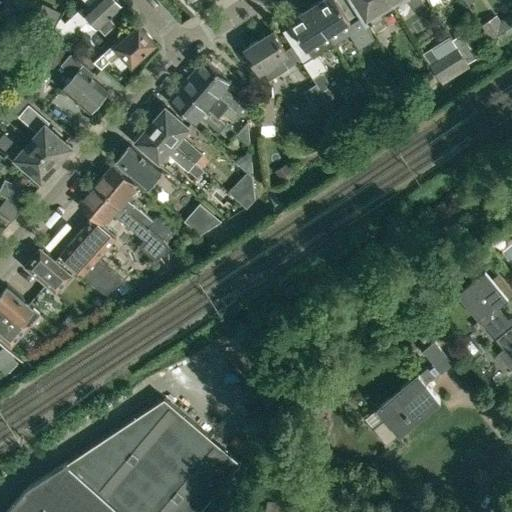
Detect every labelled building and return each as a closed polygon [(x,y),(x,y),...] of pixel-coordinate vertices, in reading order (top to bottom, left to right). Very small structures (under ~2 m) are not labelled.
[(4,0),(4,1),(22,11),(27,0),(4,0)] [(109,16),(122,4),(118,0),(86,0),(89,3),(84,8),(82,6),(65,21),(61,17),(55,27),(68,38),(91,17),(105,33),(116,23),(109,16)] [(359,48),(364,45),(374,38),(360,17),(351,22),(349,19),(350,18),(337,0),(320,0),(311,6),(335,44),(350,34),(359,48)] [(376,10),(390,1),(389,0),(355,0),(375,31),(386,25),(376,10)] [(28,13),(22,11),(4,1),(0,8),(0,10),(6,14),(4,18),(21,27),(28,13)] [(319,54),(335,44),(311,6),(290,20),(302,39),(292,45),(301,59),(327,100),(334,96),(326,84),(330,82),(323,72),(328,68),(319,54)] [(52,9),(46,21),(54,25),(61,13),(52,9)] [(492,19),(482,25),(496,46),(511,35),(511,20),(499,29),(492,19)] [(146,55),(144,53),(156,41),(139,23),(125,36),(123,35),(95,61),(102,67),(111,59),(112,61),(122,52),(132,63),(136,60),(138,62),(146,55)] [(292,45),(286,49),(273,30),(245,48),(259,70),(281,56),(288,67),(301,59),(292,45)] [(462,33),(452,39),(468,64),(477,58),(462,33)] [(69,52),(54,39),(39,56),(54,69),(69,52)] [(440,79),(441,80),(467,64),(459,50),(432,67),(440,79)] [(90,110),(108,89),(92,75),(95,72),(71,52),(61,63),(74,74),(63,87),(90,110)] [(225,86),(230,80),(204,57),(192,71),(230,103),(241,113),(244,116),(247,113),(246,96),(242,101),(225,86)] [(0,79),(16,87),(23,74),(0,61),(0,79)] [(436,80),(429,70),(417,78),(424,88),(436,80)] [(241,113),(230,103),(192,71),(181,84),(219,117),(224,111),(235,120),(241,113)] [(237,133),(219,117),(181,84),(169,98),(195,121),(200,115),(230,140),(237,133)] [(11,99),(17,104),(24,95),(18,90),(11,99)] [(262,124),(276,123),(273,96),(260,97),(262,124)] [(64,152),(71,145),(46,123),(49,120),(30,104),(20,115),(39,131),(31,139),(59,163),(67,154),(64,152)] [(200,166),(201,165),(208,157),(202,153),(180,134),(188,125),(163,104),(155,114),(157,115),(151,123),(195,161),(200,166)] [(250,144),(248,120),(237,132),(250,144)] [(188,168),(195,161),(151,123),(145,130),(143,128),(135,137),(159,159),(166,150),(188,169),(188,168)] [(59,163),(31,139),(23,149),(4,133),(0,137),(0,146),(15,160),(17,157),(42,178),(48,171),(51,173),(59,163)] [(130,143),(116,159),(147,186),(155,177),(156,179),(171,191),(177,184),(165,174),(166,173),(162,169),(161,170),(130,143)] [(195,161),(188,168),(198,176),(204,169),(202,167),(200,166),(195,161)] [(113,163),(96,182),(141,221),(142,220),(164,238),(172,229),(156,216),(153,220),(126,196),(137,183),(113,163)] [(288,164),(276,171),(282,182),(294,175),(288,164)] [(0,190),(24,204),(30,194),(16,183),(5,177),(0,186),(0,190)] [(94,215),(61,253),(83,272),(82,273),(105,293),(125,281),(97,257),(117,234),(104,223),(114,212),(146,239),(142,244),(158,257),(173,249),(164,238),(142,220),(141,221),(96,182),(79,201),(78,202),(94,215)] [(20,209),(7,197),(0,205),(0,210),(11,220),(20,209)] [(200,203),(185,220),(201,234),(221,221),(200,203)] [(449,208),(440,215),(446,224),(455,218),(449,208)] [(56,292),(72,274),(40,247),(24,265),(56,292)] [(486,269),(457,292),(480,320),(482,319),(496,337),(496,338),(504,348),(497,354),(509,369),(511,366),(511,322),(498,306),(503,302),(504,304),(511,296),(511,290),(498,274),(493,278),(486,269)] [(0,335),(4,339),(20,320),(22,321),(34,307),(7,285),(0,293),(0,335)] [(76,318),(70,313),(65,319),(61,324),(65,327),(69,330),(71,332),(73,334),(76,330),(82,323),(76,318)] [(423,327),(416,332),(424,342),(431,336),(423,327)] [(373,427),(387,444),(440,400),(427,383),(441,371),(441,372),(453,363),(434,341),(423,350),(436,365),(421,377),(418,373),(377,407),(386,417),(373,427)] [(0,371),(3,374),(15,362),(2,348),(0,350),(0,371)] [(197,511),(241,460),(165,396),(29,485),(6,511),(197,511)]
